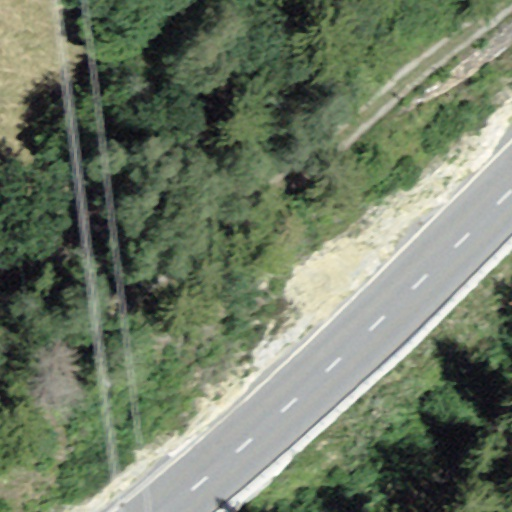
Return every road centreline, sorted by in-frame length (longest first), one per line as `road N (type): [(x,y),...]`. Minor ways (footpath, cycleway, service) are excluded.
road 1 (track): [(479,0),(0,393)]
road 2 (secondary): [(511,193),(288,407),(159,511)]
